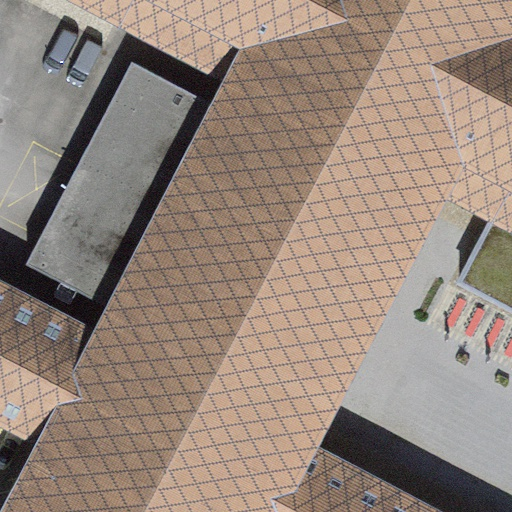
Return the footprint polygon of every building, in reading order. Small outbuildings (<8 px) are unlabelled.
[(0,500),(0,511),(279,511),(318,439),(443,202),(511,69),(511,0),(262,0),(218,85),(207,105),(130,65),(27,262),(104,302),(93,322),(30,442),(0,500)] [(54,0),(218,85),(262,0),(54,0)] [(511,69),(443,202),(491,227),(454,297),(511,327),(511,69)] [(93,322),(0,273),(0,426),(30,442),(93,322)] [(457,511),(318,439),(279,511),(457,511)]
